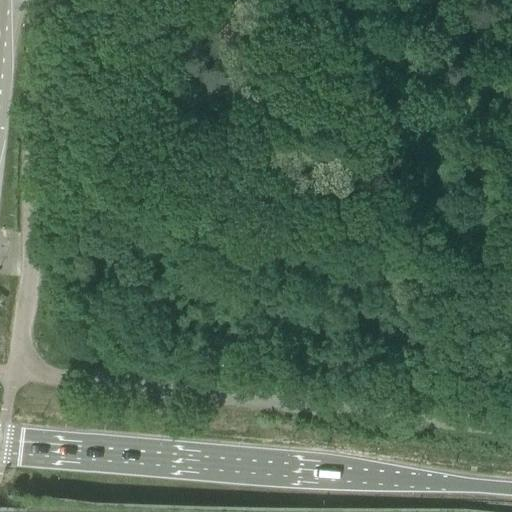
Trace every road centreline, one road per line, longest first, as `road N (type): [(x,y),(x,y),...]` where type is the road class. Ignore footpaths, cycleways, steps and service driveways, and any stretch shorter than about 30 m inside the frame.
road 1 (unclassified): [(511,430),(13,371),(27,240),(34,0)]
road 2 (trunk): [(511,488),(0,445)]
